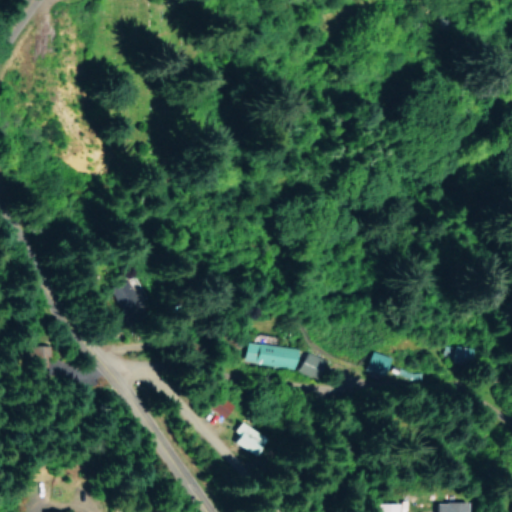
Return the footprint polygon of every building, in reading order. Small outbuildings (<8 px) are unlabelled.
[(110,308),(131,304),(127,281),(106,285),(110,308)] [(241,360),(290,367),(293,348),(244,340),(241,360)] [(14,377),(33,378),(34,356),(39,356),(39,345),(15,344),(14,377)] [(469,347),(449,344),(448,360),(468,362),(469,347)] [(360,368),(379,375),(386,356),(366,350),(360,368)] [(314,377),(321,359),(301,352),(295,369),(314,377)] [(209,417),(220,406),(207,394),(196,405),(209,417)] [(217,442),(238,455),(249,437),(225,421),(219,431),(223,434),(217,442)] [(511,511),(511,500),(505,500),(502,511),(511,511)] [(451,511),(452,503),(421,502),(420,511),(451,511)]
